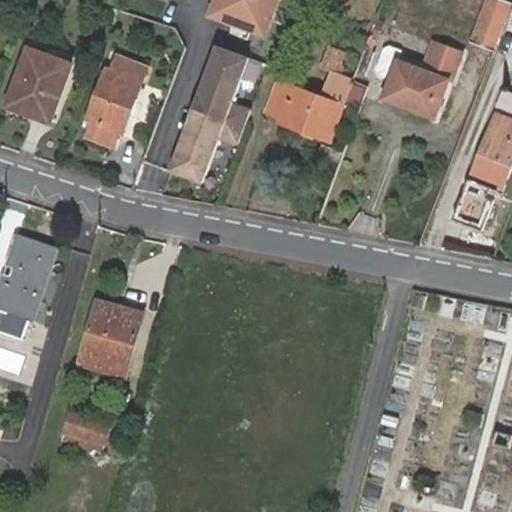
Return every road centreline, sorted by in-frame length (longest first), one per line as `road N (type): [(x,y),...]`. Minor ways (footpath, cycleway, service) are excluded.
road 1 (residential): [(0,169),(141,212),(406,263)]
road 2 (residential): [(340,511),(406,263)]
